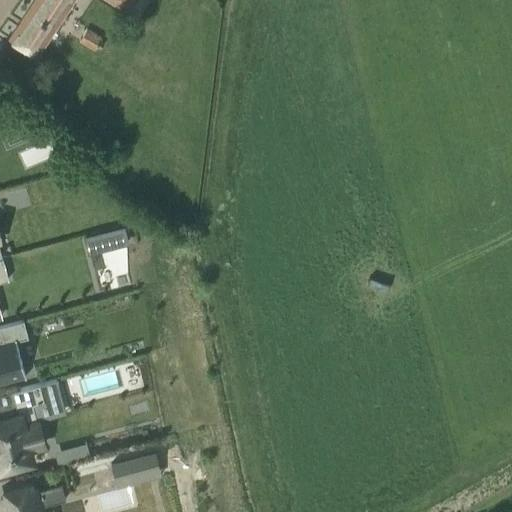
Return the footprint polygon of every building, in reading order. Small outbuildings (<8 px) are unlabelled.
[(33,0),(8,39),(35,57),(72,0),(33,0)] [(113,0),(126,9),(132,0),(113,0)] [(79,41),(94,51),(97,46),(101,48),(104,44),(99,41),(102,38),(87,28),(79,41)] [(19,118),(2,125),(9,141),(26,134),(44,126),(26,111),(18,114),(19,118)] [(123,226),(83,236),(87,254),(128,243),(123,226)] [(0,281),(8,279),(3,260),(0,261),(0,281)] [(0,381),(24,375),(15,340),(26,337),(22,321),(0,326),(0,381)] [(34,385),(6,392),(12,415),(0,417),(0,467),(26,461),(23,449),(39,445),(32,422),(31,422),(27,406),(38,403),(34,385)] [(86,442),(70,447),(74,458),(89,454),(86,442)] [(154,454),(125,462),(129,478),(158,470),(154,454)] [(3,498),(0,499),(0,501),(2,511),(39,511),(38,507),(65,499),(61,483),(30,491),(29,486),(1,493),(3,498)]
